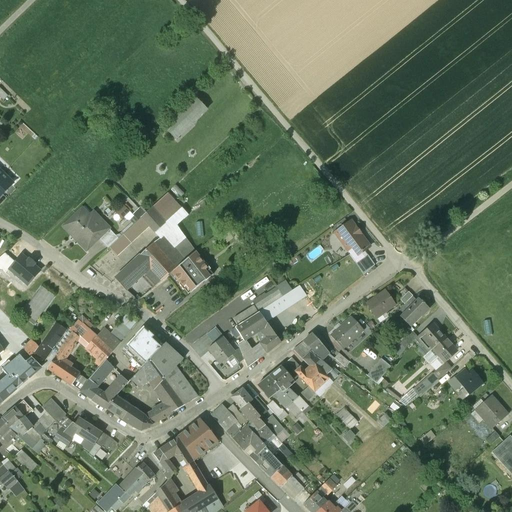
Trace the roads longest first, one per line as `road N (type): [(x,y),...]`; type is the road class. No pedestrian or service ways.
road 1 (residential): [(222,393),(398,265),(408,266),(511,387)]
road 2 (track): [(398,265),(179,0)]
road 3 (residential): [(222,393),(189,351),(142,313),(0,222)]
road 4 (residential): [(0,415),(44,384),(145,439),(197,410)]
road 5 (residential): [(197,410),(295,511)]
road 6 (track): [(511,185),(408,266)]
